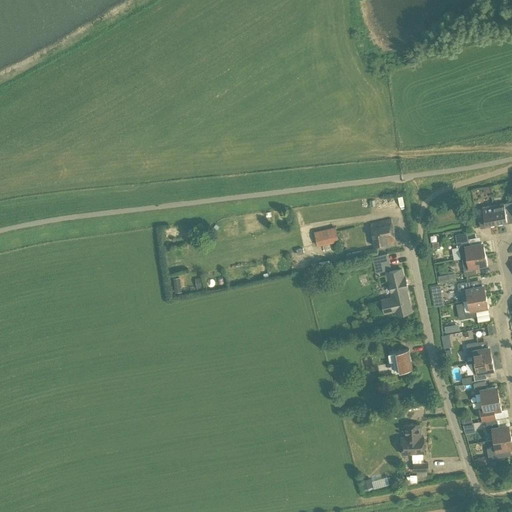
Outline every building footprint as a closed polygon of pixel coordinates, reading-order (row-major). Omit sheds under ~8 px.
[(511,220),(509,202),(493,205),(496,222),(502,221),(503,223),(511,221),(511,220)] [(496,222),(493,205),(482,207),(483,215),(478,216),(480,227),(490,226),(490,224),(496,222)] [(273,212),(275,227),(281,226),(280,221),(285,220),(284,210),(273,212)] [(245,225),(267,222),(266,215),(245,217),(245,225)] [(387,243),(395,241),(391,219),(370,223),(375,247),(387,244),(387,243)] [(231,229),(231,234),(240,233),(239,222),(223,223),(224,230),(231,229)] [(315,230),(318,244),(339,240),(336,225),(315,230)] [(468,238),(456,241),(457,247),(452,248),(454,259),(461,258),(467,257),(483,254),(481,242),(469,244),(468,238)] [(183,247),(170,249),(172,268),(179,267),(178,259),(184,258),(183,247)] [(377,248),(360,251),(361,258),(378,255),(377,248)] [(360,251),(346,254),(348,260),(361,258),(360,251)] [(286,253),(280,254),(282,262),(276,263),(279,273),(290,270),(286,253)] [(467,257),(461,258),(468,257),(469,264),(463,265),(465,275),(476,273),(475,267),(487,265),(485,253),(483,254),(467,257)] [(388,254),(372,257),(376,272),(391,269),(388,254)] [(332,264),(331,258),(319,260),(320,266),(332,264)] [(247,274),(258,273),(257,267),(264,266),(263,260),(245,263),(247,274)] [(386,273),(392,297),(382,299),(385,313),(395,311),(396,315),(411,311),(407,290),(408,290),(405,276),(403,277),(402,269),(386,273)] [(223,272),(216,273),(219,285),(225,284),(223,272)] [(195,279),(196,286),(203,285),(202,278),(195,279)] [(482,285),(470,287),(469,281),(457,283),(458,289),(464,288),(467,299),(486,296),(486,295),(484,296),(482,285)] [(431,286),(434,302),(442,301),(439,285),(437,285),(431,286)] [(486,296),(467,299),(463,300),(465,311),(464,311),(465,318),(477,315),(476,310),(488,307),(486,296)] [(488,346),(479,348),(478,342),(466,344),(468,355),(473,354),(474,361),(492,358),(490,358),(488,346)] [(392,372),(413,368),(409,349),(389,353),(392,372)] [(476,362),(477,369),(472,370),(474,380),(486,378),(485,372),(494,370),(492,358),(474,361),(474,362),(476,362)] [(495,386),(486,388),(485,381),(473,383),(475,394),(480,393),(481,401),(499,398),(499,397),(497,397),(495,386)] [(392,395),(393,402),(403,400),(402,393),(392,395)] [(483,401),(484,407),(480,408),(482,420),(496,417),(495,411),(501,410),(499,398),(481,401),(483,401)] [(507,424),(498,426),(497,420),(485,422),(487,433),(492,432),(494,440),(511,436),(509,436),(507,424)] [(401,438),(402,454),(424,454),(424,437),(420,437),(420,425),(404,425),(405,438),(401,438)] [(495,440),(497,446),(487,448),(489,459),(505,456),(504,450),(511,448),(511,440),(511,436),(494,440),(495,440)] [(486,464),(485,457),(477,458),(477,460),(474,461),(475,465),(476,470),(477,470),(479,469),(478,466),(486,464)] [(414,472),(428,471),(428,463),(414,464),(414,472)] [(371,478),(362,481),(364,491),(373,489),(372,484),(371,478)]
